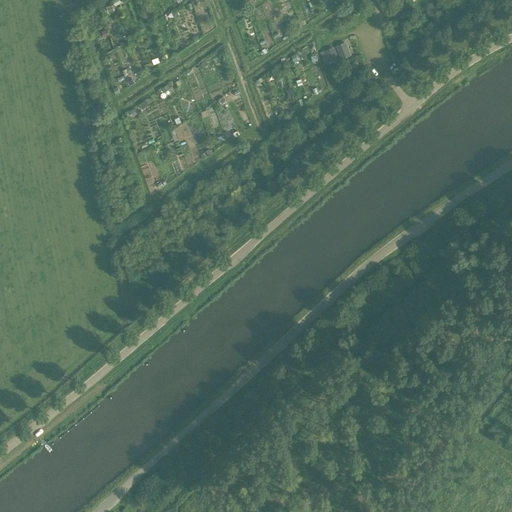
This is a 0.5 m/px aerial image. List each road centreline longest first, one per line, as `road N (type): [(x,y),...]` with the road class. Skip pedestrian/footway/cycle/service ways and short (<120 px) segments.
road 1 (unclassified): [(0,453),(411,104),(511,39)]
road 2 (unclassified): [(102,511),(394,246),(511,165)]
